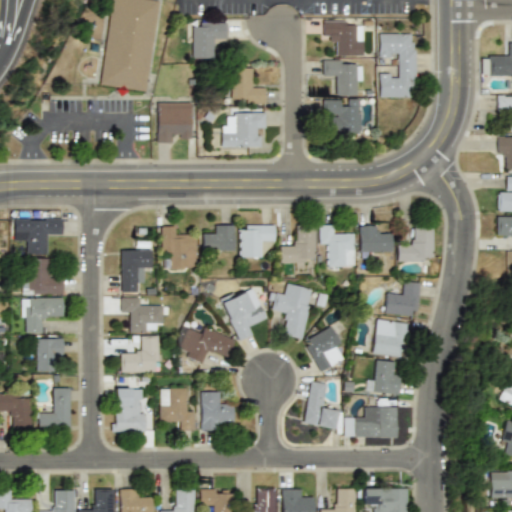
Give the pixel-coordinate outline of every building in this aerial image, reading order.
[(156,0),(109,0),(98,85),(144,91),(156,0)] [(320,43),(330,43),(330,55),(360,55),(360,32),(351,32),(351,20),(320,20),(320,43)] [(224,39),(224,22),(190,22),(190,58),(214,58),(214,39),(224,39)] [(377,96),(413,96),(413,32),(377,32),(377,55),(395,55),(395,75),(377,75),(377,96)] [(488,76),(511,76),(511,42),(508,42),(508,53),(488,53),(488,76)] [(358,59),(320,59),(320,73),(331,73),(331,95),(358,95),(358,59)] [(229,102),(262,102),(262,87),(251,87),(251,67),(229,67),(229,102)] [(511,95),(495,95),(495,107),(506,107),(506,130),(511,130),(511,95)] [(358,134),(358,98),(321,99),(321,116),(331,116),(331,134),(358,134)] [(188,102),(155,102),(155,142),(177,142),(177,134),(188,134),(188,102)] [(219,147),(263,147),(263,112),(229,112),(229,123),(219,123),(219,147)] [(511,135),(495,135),(495,156),(504,156),(504,167),(511,167),(511,135)] [(495,210),(511,210),(511,175),(504,175),(504,187),(495,187),(495,210)] [(494,239),(511,239),(511,215),(494,215),(494,239)] [(21,253),(48,253),(48,231),(59,231),(59,218),(12,218),(11,242),(21,242),(21,253)] [(232,224),(210,224),(210,234),(199,234),(199,251),(232,251),(232,224)] [(237,257),(262,257),(262,247),(273,247),(273,224),(237,224),(237,257)] [(193,236),(176,236),(176,225),(158,225),(158,268),(193,268),(193,236)] [(278,262),(312,262),(312,225),(292,225),(292,244),(278,244),(278,262)] [(327,245),(327,266),(352,266),(351,235),(332,235),(332,225),(316,225),(317,245),(327,245)] [(378,225),(357,225),(357,252),(388,252),(388,235),(378,235),(378,225)] [(394,260),(429,260),(429,228),(407,228),(407,240),(394,240),(394,260)] [(117,249),(117,291),(140,291),(140,269),(154,269),(154,249),(117,249)] [(21,293),(60,292),(60,278),(49,278),(49,257),(21,257),(21,293)] [(414,316),(416,282),(396,280),(396,290),(383,289),(381,313),(414,316)] [(279,334),(300,338),(310,288),(282,282),(280,293),(271,291),(268,309),(283,312),(279,334)] [(235,340),(253,333),(249,323),(264,317),(259,305),(249,308),(242,291),(219,300),(235,340)] [(160,322),(160,306),(139,307),(139,295),(117,296),(118,308),(128,308),(128,331),(151,331),(151,322),(160,322)] [(21,296),(21,333),(42,333),(42,319),(61,319),(61,296),(21,296)] [(405,323),(374,319),(370,352),(401,357),(405,323)] [(316,371),(345,357),(329,326),(300,340),(316,371)] [(226,358),(232,337),(199,327),(197,333),(178,327),(172,346),(182,349),(180,356),(200,362),(203,351),(226,358)] [(118,371),(157,370),(157,335),(138,336),(138,348),(118,348),(118,371)] [(60,338),(33,338),(33,370),(50,370),(50,359),(60,359),(60,338)] [(391,361),(369,358),(364,390),(395,395),(398,374),(389,373),(391,361)] [(111,431),(143,431),(143,408),(132,408),(132,376),(111,376),(111,431)] [(511,378),(505,376),(495,400),(511,406),(511,378)] [(330,428),(334,408),(323,406),(327,383),(307,380),(300,423),(330,428)] [(67,386),(45,386),(45,409),(36,409),(36,427),(67,427),(67,386)] [(191,408),(181,408),(181,387),(157,387),(157,419),(176,419),(176,429),(191,429),(191,408)] [(218,391),(197,391),(197,429),(219,429),(219,419),(230,419),(230,401),(218,401),(218,391)] [(0,411),(7,411),(7,429),(28,429),(28,392),(0,392),(0,411)] [(342,417),(342,436),(391,437),(391,406),(361,406),(361,417),(342,417)] [(506,445),(503,455),(511,457),(511,423),(503,421),(498,443),(506,445)] [(511,470),(487,470),(488,496),(508,495),(508,505),(511,505),(511,470)] [(353,511),(353,488),(329,487),(329,509),(318,509),(318,511),(353,511)] [(110,511),(110,488),(87,488),(87,510),(75,510),(75,511),(110,511)] [(149,511),(149,499),(138,499),(138,488),(116,488),(116,511),(149,511)] [(207,510),(207,511),(231,511),(231,488),(196,488),(196,510),(207,510)] [(272,511),(273,488),(251,488),(251,507),(239,507),(238,511),(272,511)] [(278,511),(311,511),(311,499),(300,499),(300,488),(278,488),(278,511)] [(404,511),(404,488),(360,488),(360,509),(379,509),(379,511),(404,511)] [(70,511),(70,489),(48,489),(48,510),(36,510),(36,511),(70,511)] [(191,511),(191,489),(168,489),(169,510),(156,510),(156,511),(191,511)] [(28,511),(28,499),(9,499),(9,490),(0,490),(0,511),(28,511)]
